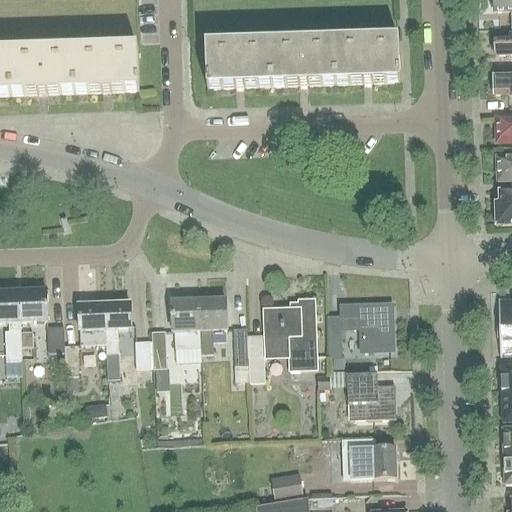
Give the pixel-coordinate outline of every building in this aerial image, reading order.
[(511,0),(493,0),(494,16),(511,15),(511,33),(511,32),(511,0)] [(511,36),(509,37),(509,41),(494,42),(495,59),(511,58),(511,36)] [(334,44),(336,88),(400,86),(399,42),(366,43),(334,44)] [(270,46),(271,90),(336,88),(334,44),(270,46)] [(205,48),(207,93),(271,90),(270,46),(205,48)] [(73,53),(75,97),(139,95),(138,50),(106,52),(73,53)] [(9,55),(10,99),(75,97),(73,53),(9,55)] [(0,55),(0,99),(10,99),(9,55),(0,55)] [(511,76),(493,77),(494,98),(509,98),(509,102),(511,101),(511,76)] [(511,120),(496,121),(497,146),(511,145),(511,120)] [(511,160),(497,161),(498,184),(511,183),(511,160)] [(511,192),(499,193),(499,206),(495,207),(496,229),(511,228),(511,192)] [(20,326),(47,325),(46,294),(19,295),(20,326)] [(21,336),(20,326),(19,295),(0,295),(0,327),(8,327),(9,335),(5,335),(6,365),(22,364),(21,351),(21,336)] [(200,352),(201,360),(213,359),(212,335),(227,335),(226,302),(199,303),(200,352)] [(200,352),(199,303),(171,305),(173,337),(174,337),(175,353),(200,352)] [(499,303),(498,303),(500,361),(501,361),(501,360),(511,359),(511,303),(500,304),(499,303)] [(298,313),(263,314),(264,342),(288,341),(289,375),(317,374),(315,304),(298,304),(298,313)] [(104,308),(106,348),(106,359),(118,358),(117,334),(131,333),(130,307),(104,308)] [(340,320),(327,321),(328,361),(342,361),(341,334),(359,333),(360,358),(395,356),(393,307),(339,309),(340,320)] [(80,350),(106,348),(104,308),(79,309),(80,350)] [(65,357),(64,350),(64,330),(47,331),(48,357),(65,357)] [(233,333),(235,371),(235,386),(249,386),(248,362),(247,332),(233,333)] [(33,336),(21,336),(21,351),(33,351),(33,336)] [(165,336),(151,336),(153,374),(167,373),(165,336)] [(151,374),(150,346),(135,346),(136,374),(151,374)] [(78,350),(64,350),(65,357),(66,381),(77,381),(79,381),(78,350)] [(248,362),(249,386),(249,388),(265,387),(264,361),(248,362)] [(511,370),(500,371),(501,398),(511,398),(511,370)] [(377,379),(347,380),(349,425),(396,424),(395,390),(377,391),(377,379)] [(318,393),(330,393),(330,380),(317,380),(318,393)] [(77,381),(66,381),(66,393),(73,393),(78,392),(77,381)] [(156,385),(156,395),(169,394),(169,385),(156,385)] [(511,426),(511,398),(501,398),(502,427),(511,426)] [(105,407),(85,409),(87,422),(107,419),(105,407)] [(511,431),(502,432),(503,460),(511,459),(511,431)] [(174,437),(175,450),(187,449),(187,437),(174,437)] [(375,443),(349,444),(350,447),(352,484),(397,483),(396,452),(375,453),(375,444),(375,443)] [(511,459),(503,460),(504,489),(511,488),(511,459)] [(270,482),(274,508),(304,503),(299,477),(270,482)]
